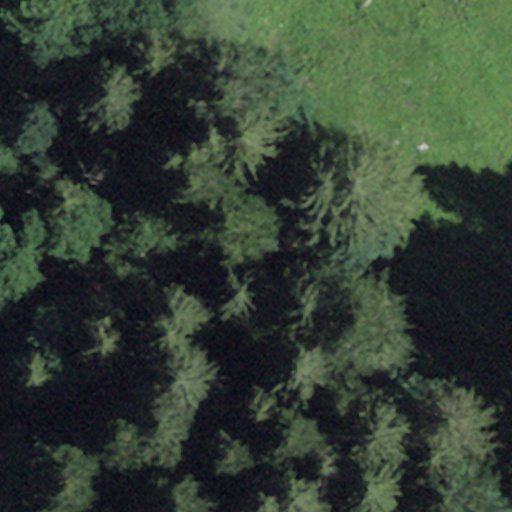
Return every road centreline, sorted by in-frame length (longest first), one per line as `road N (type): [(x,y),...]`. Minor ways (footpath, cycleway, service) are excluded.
road 1 (track): [(68,305),(223,269),(269,277),(319,301),(432,404),(472,453),(496,511)]
road 2 (track): [(0,412),(116,228),(209,0)]
